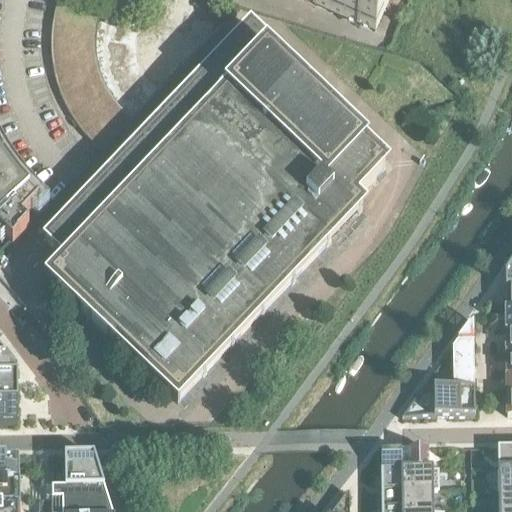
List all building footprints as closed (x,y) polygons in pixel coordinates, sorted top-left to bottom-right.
[(97,26),(103,9),(81,0),(59,0),(59,1),(57,6),(56,10),(55,14),(54,19),(53,23),(52,27),(52,32),(51,36),(51,41),(51,45),(51,50),(51,54),(51,59),(52,63),(52,68),(53,72),(54,77),(55,82),(57,86),(58,91),(60,95),(61,99),(63,104),(65,108),(70,117),(72,121),(75,125),(80,132),(83,136),(87,139),(101,154),(106,150),(131,123),(124,116),(121,112),(119,110),(117,108),(115,105),(113,103),(111,100),(109,98),(108,95),(106,92),(105,90),(104,89),(103,87),(102,84),(101,81),(100,78),(99,76),(98,74),(98,73),(97,70),(97,67),(96,64),(96,60),(95,58),(95,54),(95,51),(95,48),(95,42),(97,26)] [(227,0),(382,46),(402,0),(227,0)] [(95,45),(95,48),(95,51),(95,54),(96,57),(96,60),(96,64),(97,67),(97,70),(98,73),(98,74),(99,76),(100,78),(101,81),(102,84),(103,87),(104,89),(105,90),(106,92),(108,95),(109,98),(111,100),(113,103),(115,105),(117,108),(119,110),(121,112),(123,114),(125,116),(128,118),(130,120),(193,55),(99,24),(98,27),(97,30),(97,33),(96,36),(96,39),(96,42),(95,45)] [(250,28),(191,90),(44,243),(67,265),(49,284),(177,406),(362,213),(353,204),(384,171),(266,57),(273,50),(250,28)] [(0,245),(1,247),(2,246),(1,245),(5,241),(12,248),(33,228),(28,223),(30,222),(26,218),(39,206),(28,195),(12,175),(0,156),(0,245)] [(474,392),(473,324),(452,352),(453,392),(474,392)] [(0,349),(0,376),(18,377),(18,373),(0,349)] [(18,402),(18,380),(18,377),(0,376),(0,402),(16,403),(16,402),(18,402)] [(429,383),(423,392),(441,392),(441,383),(429,383)] [(474,392),(453,392),(424,392),(423,392),(402,422),(475,421),(474,392)] [(0,428),(19,428),(18,402),(16,402),(16,403),(0,402),(0,428)] [(511,474),(511,451),(497,452),(498,474),(511,474)] [(428,453),(380,454),(381,474),(429,473),(428,453)] [(104,490),(94,459),(65,459),(65,491),(104,490)] [(0,481),(19,481),(19,460),(0,460),(0,481)] [(439,473),(429,473),(381,474),(381,495),(433,495),(439,494),(439,473)] [(511,496),(511,474),(498,474),(498,497),(511,496)] [(0,505),(20,505),(20,492),(19,481),(0,481),(0,505)] [(110,511),(108,503),(104,490),(65,491),(52,491),(51,511),(110,511)] [(433,511),(433,495),(381,495),(381,511),(433,511)] [(511,511),(511,496),(498,497),(498,511),(511,511)] [(348,497),(347,497),(346,497),(335,511),(349,511),(349,498),(349,497),(348,497)]
